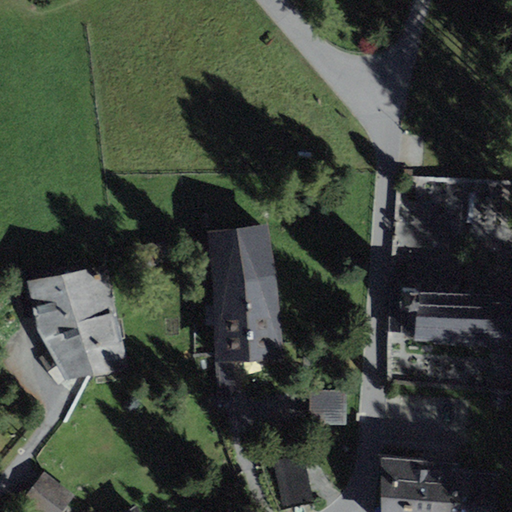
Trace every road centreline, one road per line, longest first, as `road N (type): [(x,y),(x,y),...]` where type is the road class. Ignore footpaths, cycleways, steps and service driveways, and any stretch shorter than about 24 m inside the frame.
road 1 (residential): [(377,91),(387,167),(362,504)]
road 2 (residential): [(272,0),(335,66),(377,91)]
